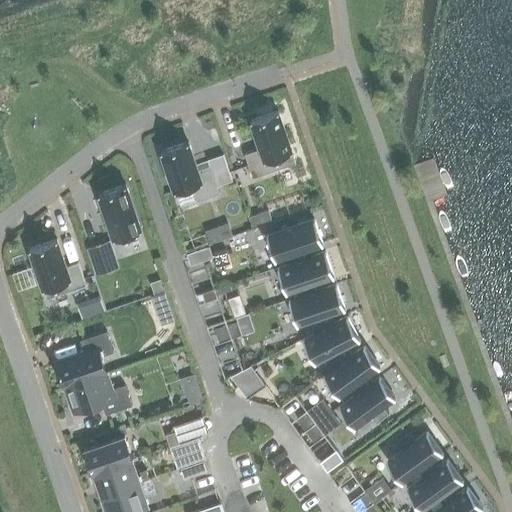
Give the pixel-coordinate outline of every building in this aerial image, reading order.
[(260,149),(244,154),(252,178),(295,163),(277,111),(250,120),(260,149)] [(187,142),(160,151),(174,192),(191,186),(197,201),(219,194),(209,166),(197,170),(187,142)] [(125,185),(98,194),(113,239),(140,230),(125,185)] [(271,221),(267,210),(249,217),(253,228),(271,221)] [(287,255),(290,263),(310,255),(308,248),(321,243),(313,219),(267,234),(276,259),(287,255)] [(217,225),(221,239),(232,235),(227,222),(217,225)] [(56,239),(29,249),(46,298),(85,285),(78,262),(65,266),(56,239)] [(115,268),(106,242),(87,248),(96,275),(115,268)] [(186,254),(190,265),(212,257),(209,246),(186,254)] [(289,299),(321,288),(319,280),(332,275),(324,251),(310,256),(310,255),(290,263),(278,267),(289,299)] [(165,290),(161,279),(150,283),(153,294),(165,290)] [(308,320),(313,333),(334,322),(330,313),(344,308),(335,283),(321,288),(289,299),(298,324),(308,320)] [(213,288),(201,292),(204,301),(216,297),(213,288)] [(151,296),(154,304),(167,300),(164,292),(151,296)] [(82,315),(104,309),(100,293),(78,300),(82,315)] [(346,316),(334,322),(313,333),(303,338),(317,365),(324,374),(350,354),(345,345),(358,339),(346,316)] [(237,321),(214,328),(218,342),(241,335),(237,321)] [(63,387),(106,373),(100,356),(113,352),(106,331),(79,340),(83,352),(54,362),(63,387)] [(371,381),(378,376),(371,381),(367,375),(379,366),(363,345),(351,354),(350,354),(324,374),(339,395),(344,392),(348,398),(359,390),(371,381)] [(250,366),(230,376),(246,398),(264,385),(250,366)] [(106,373),(63,387),(63,388),(65,387),(73,412),(101,403),(105,414),(131,405),(124,385),(111,389),(106,373)] [(203,400),(193,374),(180,378),(189,405),(203,400)] [(370,415),(376,422),(388,413),(382,406),(394,397),(378,376),(371,381),(359,390),(348,398),(339,405),(355,426),(370,415)] [(305,430),(314,423),(305,411),(296,418),(305,430)] [(177,438),(207,428),(202,414),(173,424),(177,438)] [(314,423),(305,430),(314,443),(323,435),(314,423)] [(175,431),(165,435),(169,446),(179,443),(175,431)] [(430,461),(441,452),(426,431),(415,439),(409,432),(396,441),(402,449),(387,460),(403,481),(418,470),(430,461)] [(85,450),(92,472),(131,459),(123,436),(85,450)] [(327,470),(342,459),(335,450),(320,461),(327,470)] [(102,495),(139,482),(149,478),(145,469),(136,472),(131,459),(92,472),(93,473),(94,473),(102,495)] [(407,488),(422,509),(428,504),(450,488),(461,480),(446,459),(434,467),(430,461),(418,470),(423,476),(407,488)] [(183,478),(188,476),(206,470),(202,461),(185,467),(180,468),(183,478)] [(124,511),(147,504),(139,482),(102,495),(107,511),(124,511)] [(455,495),(450,488),(428,504),(433,511),(431,511),(475,511),(482,507),(466,486),(455,495)] [(363,510),(372,503),(365,493),(355,500),(363,510)] [(374,511),(378,510),(372,503),(363,510),(364,511),(374,511)]
